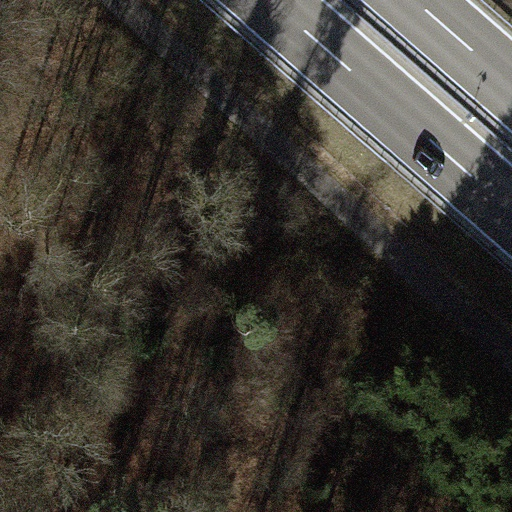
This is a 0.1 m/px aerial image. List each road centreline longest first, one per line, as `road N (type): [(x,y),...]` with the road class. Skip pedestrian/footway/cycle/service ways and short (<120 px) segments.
road 1 (track): [(114,0),(511,353)]
road 2 (trunk): [(273,0),(511,208)]
road 3 (trunk): [(511,82),(417,0)]
